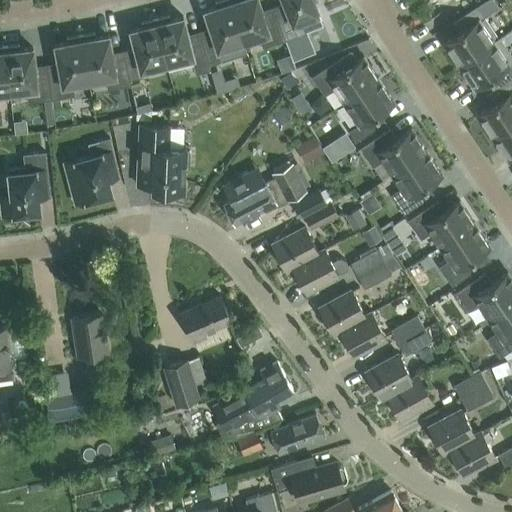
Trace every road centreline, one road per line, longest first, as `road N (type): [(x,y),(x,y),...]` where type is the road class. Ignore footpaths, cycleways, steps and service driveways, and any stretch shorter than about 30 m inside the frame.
road 1 (residential): [(486,511),(452,502),(369,447),(228,260),(192,231),(137,225),(0,253)]
road 2 (residential): [(370,0),(511,223)]
